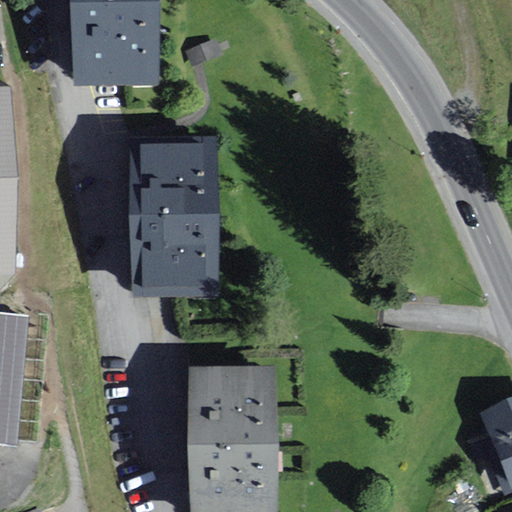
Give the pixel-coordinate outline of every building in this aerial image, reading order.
[(156,0),(77,0),(78,28),(77,77),(156,78),(156,0)] [(11,93),(0,81),(0,290),(16,276),(11,93)] [(216,288),(216,143),(139,143),(139,191),(139,240),(139,288),(216,288)] [(23,313),(0,311),(0,440),(14,441),(23,313)] [(276,511),(274,370),(194,372),(195,422),(196,473),(197,511),(276,511)] [(511,401),(484,413),(511,485),(511,401)]
